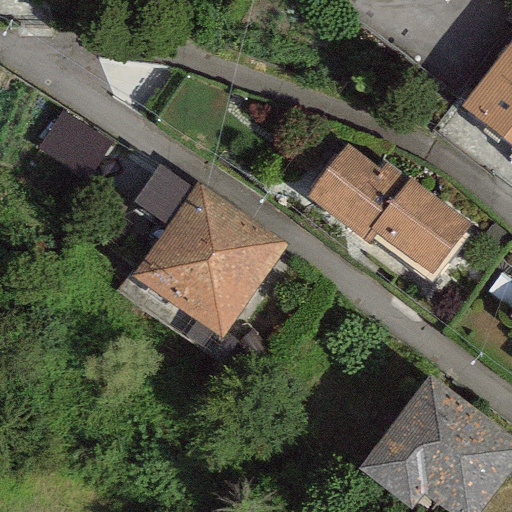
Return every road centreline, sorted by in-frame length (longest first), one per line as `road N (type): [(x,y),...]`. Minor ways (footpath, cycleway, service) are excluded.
road 1 (unclassified): [(511,445),(33,67)]
road 2 (unclassified): [(511,249),(229,82),(154,51),(94,50),(33,67)]
